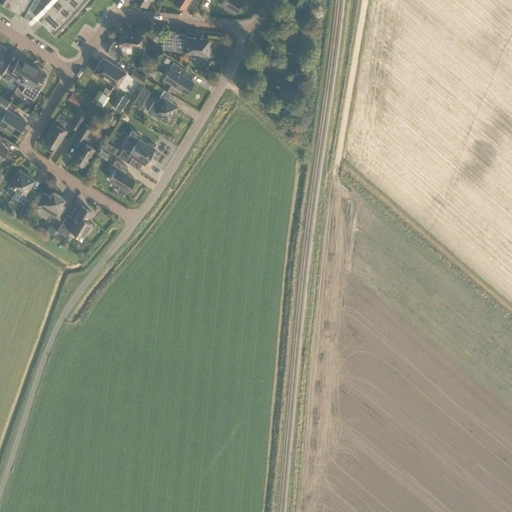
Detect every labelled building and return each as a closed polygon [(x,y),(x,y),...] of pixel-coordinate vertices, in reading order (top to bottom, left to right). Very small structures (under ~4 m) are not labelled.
[(6,0),(4,5),(23,16),(24,16),(27,10),(31,4),(24,0),(6,0)] [(73,12),(59,0),(52,0),(46,7),(63,22),(73,12)] [(80,0),(59,0),(73,12),(82,1),(80,0)] [(222,0),(220,4),(234,12),(241,0),(222,0)] [(53,33),(63,22),(46,7),(37,17),(53,33)] [(163,33),(155,27),(149,35),(157,41),(163,33)] [(141,33),(120,31),(119,40),(113,40),(108,47),(119,54),(121,50),(121,45),(140,47),(141,33)] [(185,34),(175,33),(173,49),(184,50),(184,52),(199,54),(199,55),(208,56),(210,39),(185,36),(185,34)] [(164,69),(170,59),(162,54),(156,63),(164,69)] [(19,57),(16,62),(10,59),(0,75),(9,81),(12,76),(19,80),(30,63),(19,57)] [(274,60),(271,57),(265,65),(263,63),(257,71),(264,75),(268,69),(282,80),(290,69),(276,58),(274,60)] [(125,72),(102,58),(94,72),(116,86),(125,72)] [(189,71),(175,62),(164,79),(186,92),(193,81),(186,76),(189,71)] [(41,70),(30,63),(19,80),(26,84),(21,91),(33,99),(42,84),(36,80),(41,70)] [(141,74),(134,69),(130,75),(142,83),(145,77),(141,74)] [(174,95),(163,89),(160,95),(163,96),(154,110),(169,120),(178,105),(170,100),(174,95)] [(109,96),(102,91),(95,104),(102,108),(109,96)] [(81,96),(74,92),(70,99),(77,104),(81,96)] [(140,106),(145,98),(138,93),(133,101),(140,106)] [(9,101),(0,95),(0,105),(5,108),(9,101)] [(128,96),(120,95),(119,103),(127,105),(128,96)] [(25,120),(7,109),(0,120),(0,123),(16,134),(25,120)] [(87,113),(79,109),(78,111),(69,124),(77,129),(87,113)] [(117,119),(111,115),(108,121),(113,125),(117,119)] [(65,121),(58,116),(48,132),(48,133),(44,140),(55,147),(60,140),(67,130),(62,127),(65,121)] [(91,126),(84,122),(72,141),(79,145),(72,157),(84,165),(94,148),(86,143),(89,137),(86,135),(91,126)] [(141,135),(131,129),(125,138),(134,144),(129,151),(123,147),(118,155),(129,162),(133,156),(144,163),(154,147),(147,142),(146,143),(139,138),(141,135)] [(115,147),(107,142),(103,147),(111,153),(115,147)] [(109,153),(102,149),(98,154),(105,158),(109,153)] [(127,166),(115,159),(112,164),(116,167),(108,178),(119,185),(117,189),(117,191),(122,194),(124,193),(127,190),(134,178),(123,171),(127,166)] [(33,179),(19,170),(10,184),(16,189),(11,197),(26,206),(35,191),(29,186),(33,179)] [(64,198),(53,191),(49,196),(43,192),(36,204),(59,218),(62,214),(56,210),(64,198)] [(92,211),(82,205),(74,218),(67,213),(56,230),(66,236),(70,229),(83,237),(91,223),(86,220),(92,211)] [(56,229),(49,224),(44,232),(51,236),(56,229)] [(61,236),(55,233),(52,239),(57,242),(61,236)]
